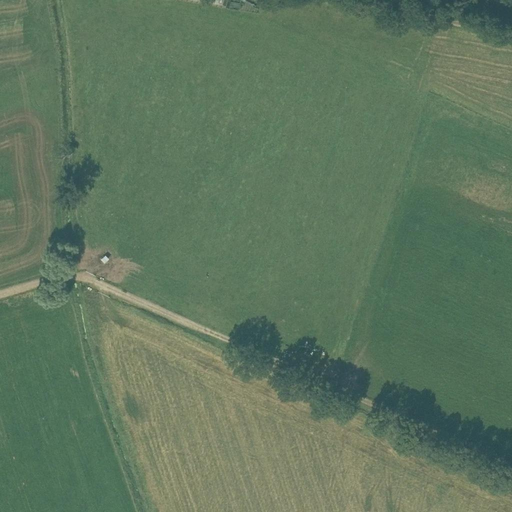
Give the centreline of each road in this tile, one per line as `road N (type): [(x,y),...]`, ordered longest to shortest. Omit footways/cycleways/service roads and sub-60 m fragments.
road 1 (track): [(511,467),(85,275),(0,293)]
road 2 (track): [(340,0),(511,35)]
